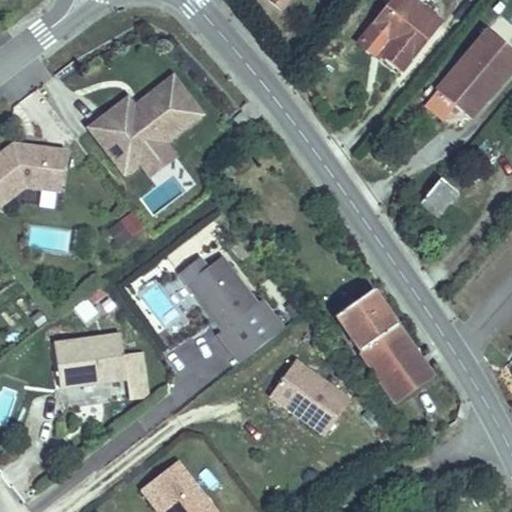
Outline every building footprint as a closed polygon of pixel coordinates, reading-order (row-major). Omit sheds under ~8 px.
[(266,0),(281,11),(288,0),(266,0)] [(404,0),(371,38),(407,71),(445,27),(429,13),(414,0),(404,0)] [(414,0),(429,13),(438,0),(414,0)] [(511,55),(484,32),(433,92),(468,122),(496,88),(491,84),(511,58),(511,55)] [(511,69),(511,58),(491,84),(496,88),(511,69)] [(129,164),(206,105),(177,68),(144,93),(148,97),(142,101),(139,97),(117,114),(111,106),(94,119),(129,164)] [(117,114),(139,97),(132,89),(111,106),(117,114)] [(242,111),(233,119),(246,131),(254,123),(242,111)] [(66,182),(71,142),(18,135),(0,149),(0,190),(5,197),(30,177),(66,182)] [(455,165),(423,203),(438,216),(471,178),(455,165)] [(121,245),(145,226),(131,208),(106,228),(121,245)] [(264,296),(227,249),(193,275),(229,322),(264,296)] [(349,309),(394,369),(430,338),(386,279),(349,309)] [(87,295),(97,313),(113,305),(103,287),(87,295)] [(83,322),(96,313),(85,298),(72,307),(83,322)] [(132,371),(126,327),(60,336),(66,381),(132,371)] [(430,338),(394,369),(408,388),(445,359),(430,338)] [(355,392),(300,353),(276,388),(330,427),(355,392)] [(216,511),(224,506),(183,454),(148,481),(172,511),(216,511)]
